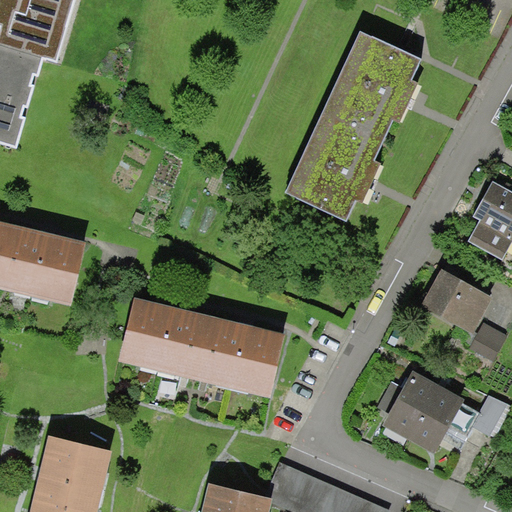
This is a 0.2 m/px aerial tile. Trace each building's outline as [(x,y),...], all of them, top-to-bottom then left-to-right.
[(0,0),(0,7),(5,9),(0,24),(0,142),(16,148),(55,24),(66,27),(74,0),(0,0)] [(422,65),(359,34),(279,197),(345,229),(357,205),(367,209),(385,172),(374,166),(393,125),(407,132),(426,93),(411,86),(422,65)] [(511,240),(511,193),(487,180),(467,215),(511,240)] [(70,246),(0,227),(0,290),(54,305),(70,246)] [(461,335),(483,296),(436,269),(414,309),(461,335)] [(272,336),(121,297),(106,356),(257,395),(272,336)] [(430,450),(456,400),(404,373),(378,423),(430,450)] [(21,511),(84,511),(101,453),(42,437),(21,511)] [(373,511),(379,496),(282,460),(270,494),(318,511),(373,511)] [(256,511),(260,499),(197,483),(189,511),(256,511)]
